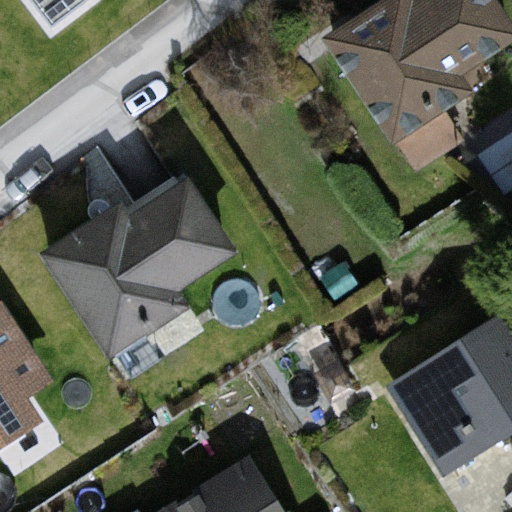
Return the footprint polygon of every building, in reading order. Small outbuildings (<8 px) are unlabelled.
[(30,0),(53,29),(90,0),(30,0)] [(381,0),(326,35),(391,136),(465,89),(455,74),(511,37),(511,31),(491,0),(417,0),(413,3),(410,0),(381,0)] [(43,251),(101,351),(189,300),(179,283),(234,252),(186,169),(43,251)] [(0,301),(0,446),(35,424),(18,398),(49,378),(1,301),(0,301)] [(387,385),(442,471),(511,426),(511,336),(498,314),(387,385)] [(143,511),(281,511),(241,449),(143,511)]
